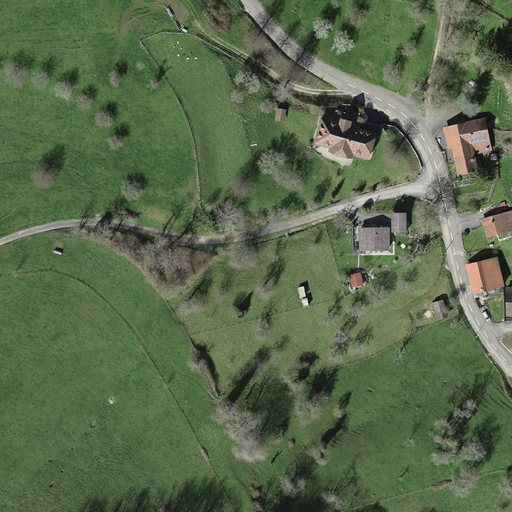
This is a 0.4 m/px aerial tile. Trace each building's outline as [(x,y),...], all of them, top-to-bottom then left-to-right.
[(276,109),(275,120),(283,121),(285,110),(276,109)] [(350,157),(351,154),(368,159),(375,135),(357,130),(359,123),(342,118),(340,124),(320,117),(313,141),(334,148),(332,152),(350,157)] [(481,119),(444,128),(449,149),(453,148),(459,174),(475,170),(472,156),(489,152),(481,119)] [(405,213),(391,213),(391,231),(405,231),(405,213)] [(511,219),(510,213),(482,220),(487,237),(511,230),(511,219)] [(389,230),(360,229),(359,251),(389,252),(389,230)] [(497,258),(467,266),(474,294),(504,286),(497,258)] [(442,301),(432,304),(438,321),(447,318),(442,301)]
